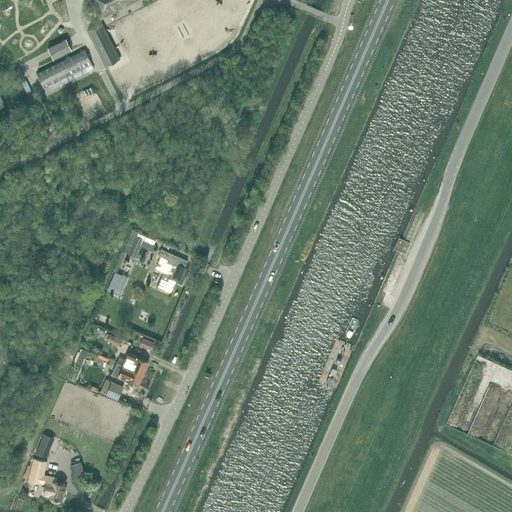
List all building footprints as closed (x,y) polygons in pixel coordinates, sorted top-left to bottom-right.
[(89,0),(99,19),(137,0),(89,0)] [(106,66),(120,59),(102,23),(87,30),(106,66)] [(71,49),(67,41),(66,39),(48,48),(53,58),(71,49)] [(43,87),(91,63),(84,49),(36,74),(43,87)] [(140,245),(142,238),(137,236),(138,232),(133,229),(123,252),(135,256),(140,245)] [(154,244),(142,238),(140,245),(152,250),(154,244)] [(161,257),(156,269),(163,273),(158,286),(157,288),(171,293),(176,281),(181,284),(184,278),(188,268),(185,267),(188,260),(184,259),(165,251),(161,249),(159,256),(161,257)] [(122,341),(110,336),(108,341),(119,346),(122,341)] [(143,338),(140,345),(151,349),(154,343),(143,338)] [(88,352),(83,349),(76,363),(82,366),(88,352)] [(119,357),(117,362),(123,365),(143,373),(148,362),(148,361),(128,353),(125,360),(119,357)] [(138,385),(143,373),(123,365),(118,377),(126,380),(138,385)] [(74,383),(79,371),(74,369),(69,381),(74,383)] [(117,399),(122,388),(111,383),(106,394),(117,399)] [(44,433),(36,453),(46,457),(48,452),(45,450),(51,436),(44,433)] [(42,475),(46,461),(34,459),(29,479),(45,483),(43,493),(50,495),(49,497),(61,500),(65,485),(56,482),(57,479),(47,476),(46,478),(42,477),(43,475),(42,475)] [(80,464),(70,466),(72,476),(82,473),(80,464)]
